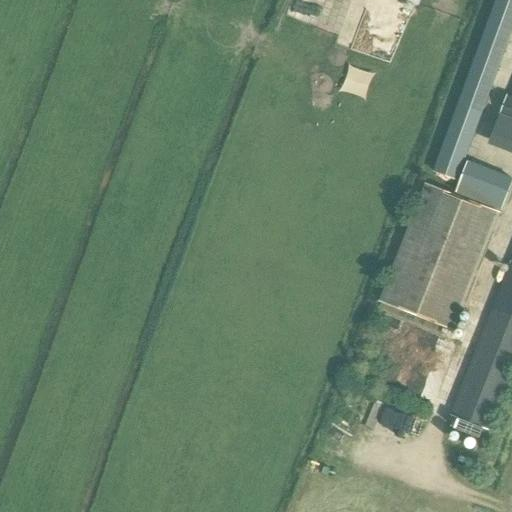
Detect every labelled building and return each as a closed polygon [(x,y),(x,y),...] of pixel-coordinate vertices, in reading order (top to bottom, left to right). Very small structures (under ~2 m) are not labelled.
[(511,0),(496,0),(434,171),(458,180),(511,30),(511,0)] [(511,96),(506,94),(489,140),(511,148),(511,96)] [(511,182),(511,177),(468,161),(455,194),(501,211),(511,182)] [(455,331),(501,213),(425,183),(379,301),(455,331)] [(511,261),(489,321),(452,415),(489,430),(511,370),(511,261)] [(377,421),(383,406),(366,399),(360,413),(377,421)]
